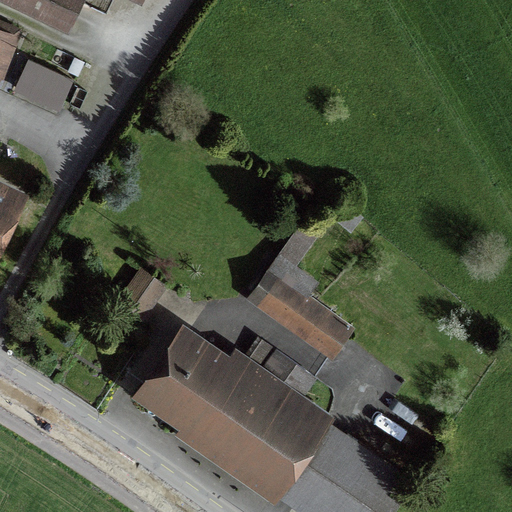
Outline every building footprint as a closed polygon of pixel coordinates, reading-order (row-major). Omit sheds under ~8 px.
[(0,0),(63,33),(77,3),(71,0),(0,0)] [(16,31),(0,23),(0,70),(13,43),(11,42),(16,31)] [(70,80),(41,67),(28,95),(58,108),(70,80)] [(0,228),(14,200),(0,192),(0,228)] [(343,204),(333,216),(348,229),(358,217),(343,204)] [(300,294),(310,280),(278,256),(253,292),(265,301),(262,305),(330,353),(348,329),(300,294)] [(164,286),(140,269),(121,295),(146,312),(164,286)] [(146,391),(280,484),(328,415),(301,396),(313,378),(264,343),(252,361),(233,349),(228,358),(189,331),(146,391)] [(305,511),(385,511),(404,485),(327,433),(284,497),(305,511)]
